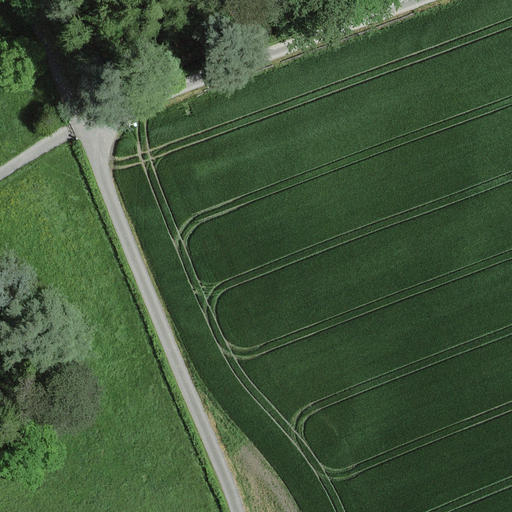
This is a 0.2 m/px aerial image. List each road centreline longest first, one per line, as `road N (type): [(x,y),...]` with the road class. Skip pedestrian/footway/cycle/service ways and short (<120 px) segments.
road 1 (unclassified): [(235,511),(80,122)]
road 2 (unclassified): [(419,0),(80,122)]
road 3 (unclassified): [(80,122),(27,0)]
